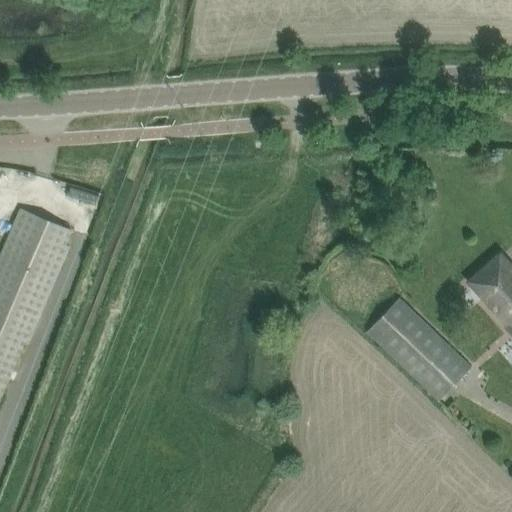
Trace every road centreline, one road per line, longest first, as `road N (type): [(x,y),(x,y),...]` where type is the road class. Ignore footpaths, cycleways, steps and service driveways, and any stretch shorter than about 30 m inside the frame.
road 1 (tertiary): [(153,96),(511,76)]
road 2 (tertiary): [(153,96),(0,107)]
road 3 (track): [(145,60),(0,57)]
